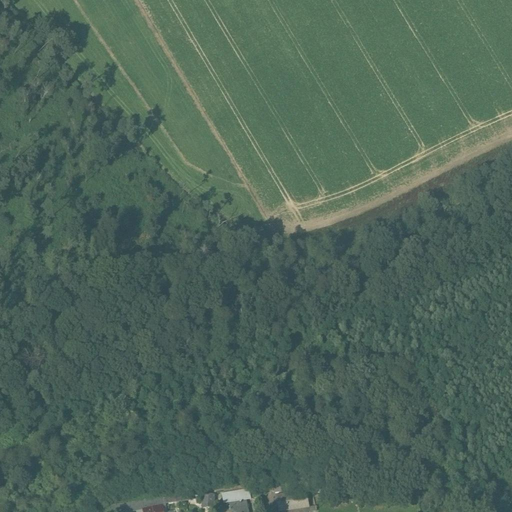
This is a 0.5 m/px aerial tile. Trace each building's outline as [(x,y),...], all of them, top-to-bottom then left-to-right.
[(317,479),(310,481),(309,480),(280,486),(278,477),(272,479),(274,490),(307,483),(307,487),(311,486),(312,491),(319,489),(317,479)] [(249,487),(226,491),(227,500),(251,496),(249,487)] [(304,487),(275,493),(278,510),(308,504),(304,487)] [(212,495),(206,496),(205,491),(202,492),(203,503),(207,504),(213,503),(212,495)] [(161,496),(131,502),(132,507),(143,504),(143,508),(162,503),(161,496)] [(248,511),(246,500),(230,504),(232,511),(248,511)] [(308,504),(278,510),(278,511),(290,511),(315,507),(314,502),(308,504)]
